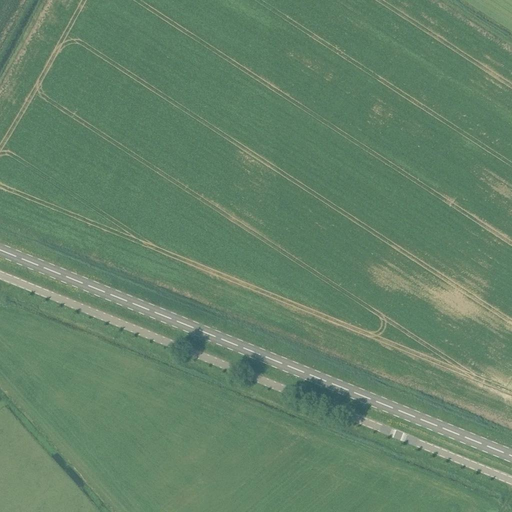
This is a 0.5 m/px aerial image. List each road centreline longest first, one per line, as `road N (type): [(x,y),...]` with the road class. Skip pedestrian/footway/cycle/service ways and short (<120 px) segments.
road 1 (secondary): [(511,457),(0,250)]
road 2 (unclassified): [(511,481),(0,274)]
